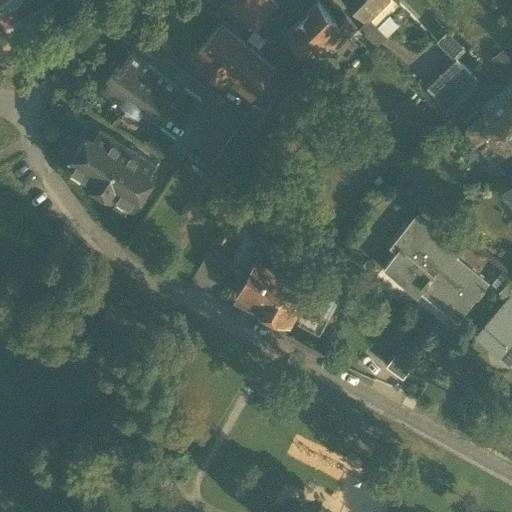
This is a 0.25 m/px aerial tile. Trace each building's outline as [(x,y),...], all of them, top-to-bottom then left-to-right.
[(223,0),(215,10),(239,30),(248,19),(226,0),(223,0)] [(277,2),(275,0),(227,0),(248,19),(256,26),(277,2)] [(304,47),(318,62),(330,50),(327,47),(354,21),(346,13),(338,20),(318,0),(317,0),(287,29),(292,35),(290,36),(302,48),(304,47)] [(349,0),(364,14),(366,12),(379,0),(349,0)] [(369,16),(377,24),(398,4),(394,0),(379,0),(366,12),(369,16)] [(359,26),(376,44),(387,33),(377,24),(369,16),(359,26)] [(357,24),(354,21),(327,47),(330,50),(357,24)] [(222,79),(228,72),(252,92),(273,66),(221,23),(200,49),(207,55),(202,62),(222,79)] [(445,28),(435,37),(452,57),(462,48),(445,28)] [(104,85),(152,119),(161,108),(165,111),(174,98),(170,96),(178,84),(130,49),(122,61),(118,58),(109,70),(113,73),(104,85)] [(423,83),(444,105),(475,79),(455,58),(423,83)] [(487,110),(511,89),(511,73),(479,101),(487,110)] [(174,103),(190,115),(202,99),(186,87),(174,103)] [(485,138),(498,153),(511,140),(511,131),(510,130),(511,126),(511,123),(511,121),(511,89),(487,110),(472,123),(485,138)] [(203,174),(224,187),(265,131),(245,116),(203,174)] [(115,189),(135,201),(144,187),(146,188),(153,176),(145,171),(153,159),(101,125),(93,137),(86,132),(78,144),(80,145),(71,160),(90,172),(87,176),(113,192),(115,189)] [(149,144),(165,156),(177,140),(161,128),(149,144)] [(494,171),(506,162),(498,153),(485,138),(474,146),(494,171)] [(511,157),(511,140),(498,153),(506,162),(511,157)] [(425,280),(428,277),(450,295),(447,298),(460,309),(487,275),(463,256),(458,262),(450,256),(455,250),(461,243),(418,209),(397,236),(401,239),(387,257),(421,285),(425,280)] [(218,237),(226,242),(233,230),(225,225),(218,237)] [(198,268),(220,281),(234,258),(211,245),(198,268)] [(298,320),(320,333),(344,291),(322,278),(319,283),(306,275),(303,279),(282,267),(284,263),(261,249),(236,293),(269,311),(271,315),(277,319),(281,318),(284,319),(290,309),(295,312),(294,314),(300,318),(298,320)] [(463,256),(455,250),(450,256),(458,262),(463,256)] [(511,289),(511,288),(511,270),(500,283),(504,288),(507,285),(511,290),(511,289)] [(428,277),(425,280),(447,298),(450,295),(428,277)] [(511,288),(511,289),(511,290),(479,326),(511,355),(511,353),(511,288)] [(387,365),(403,378),(419,356),(403,344),(387,365)]
